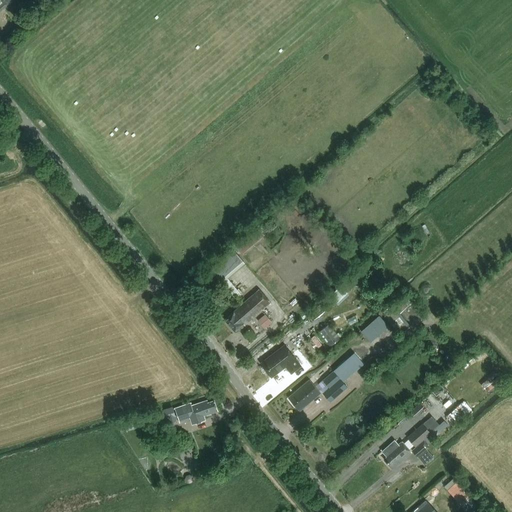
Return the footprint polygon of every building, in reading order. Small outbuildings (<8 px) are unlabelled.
[(0,0),(0,11),(10,3),(7,0),(0,0)] [(235,246),(241,254),(264,236),(258,228),(235,246)] [(283,266),(269,276),(277,288),(291,278),(283,266)] [(323,287),(328,283),(322,276),(310,286),(314,290),(321,284),(323,287)] [(374,287),(363,295),(369,302),(371,301),(374,305),(386,295),(383,291),(379,294),(374,287)] [(270,303),(259,290),(224,320),(234,332),(243,324),(244,325),(270,303)] [(413,304),(406,296),(383,316),(401,335),(411,327),(400,315),(413,304)] [(308,316),(311,319),(329,302),(325,299),(308,316)] [(273,324),(266,316),(259,321),(266,330),(273,324)] [(330,326),(320,333),(330,348),(340,340),(330,326)] [(301,366),(285,346),(261,364),(271,377),(285,366),(291,374),(301,366)] [(343,383),(364,364),(354,353),(333,371),(339,378),(343,383)] [(329,388),(339,378),(333,371),(332,370),(322,380),(329,388)] [(495,374),(485,381),(490,390),(509,378),(505,372),(497,377),(495,374)] [(339,378),(329,388),(322,393),(331,403),(348,388),(344,384),(343,383),(339,378)] [(302,409),(321,393),(309,381),(288,398),(297,408),(299,406),(302,409)] [(180,422),(190,419),(192,425),(205,421),(204,416),(207,415),(207,416),(211,415),(211,414),(215,412),(214,410),(217,409),(214,401),(208,403),(207,401),(199,404),(191,406),(190,404),(175,409),(180,422)] [(464,401),(446,417),(453,425),(472,409),(464,401)] [(420,403),(410,412),(413,416),(424,407),(420,403)] [(154,424),(168,420),(169,423),(176,421),(173,407),(151,413),(154,424)] [(146,415),(128,420),(131,429),(148,425),(146,415)] [(415,446),(439,425),(431,417),(408,438),(415,446)] [(395,467),(408,456),(411,453),(403,443),(399,446),(394,441),(382,452),(387,458),(384,460),(390,467),(393,464),(395,467)] [(411,451),(417,458),(429,448),(423,441),(411,451)] [(441,511),(440,510),(436,511),(435,511),(425,500),(412,511),(441,511)]
